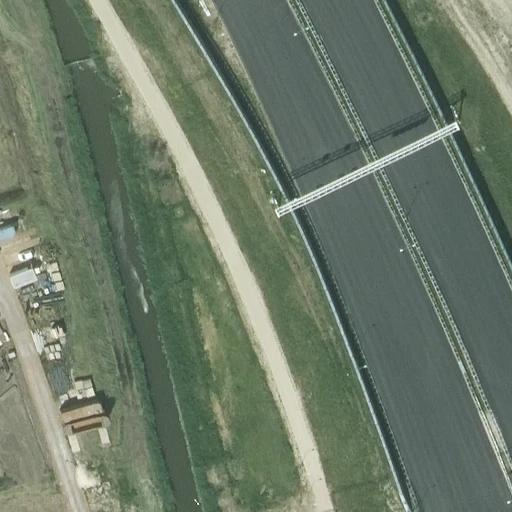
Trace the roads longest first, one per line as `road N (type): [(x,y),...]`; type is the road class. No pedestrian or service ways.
road 1 (motorway): [(254,0),(350,182),(487,511)]
road 2 (motorway): [(232,0),(435,511)]
road 3 (motorway): [(470,277),(338,0)]
